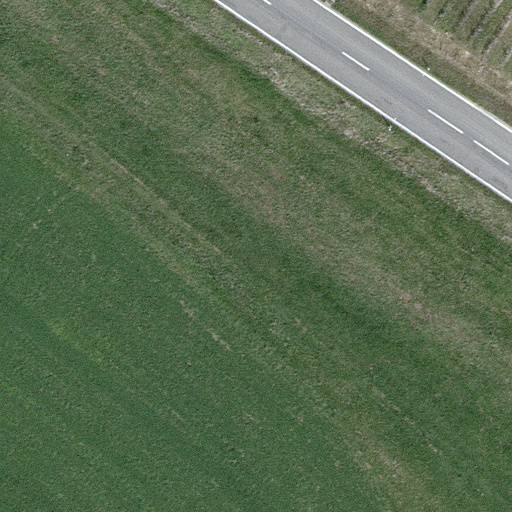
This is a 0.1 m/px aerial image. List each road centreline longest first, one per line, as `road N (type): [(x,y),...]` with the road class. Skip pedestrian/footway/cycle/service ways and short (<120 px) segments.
road 1 (primary): [(511,177),(257,0)]
road 2 (track): [(371,0),(511,95)]
